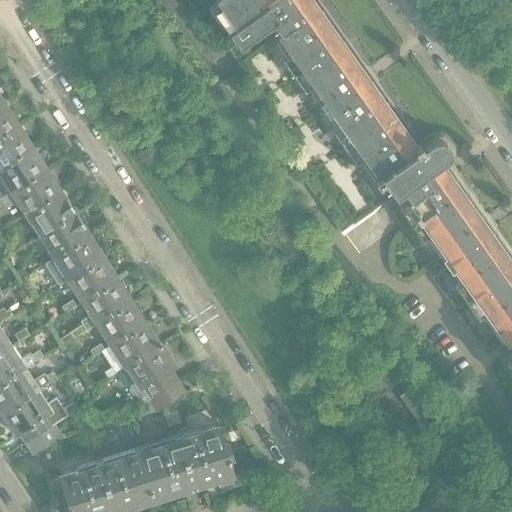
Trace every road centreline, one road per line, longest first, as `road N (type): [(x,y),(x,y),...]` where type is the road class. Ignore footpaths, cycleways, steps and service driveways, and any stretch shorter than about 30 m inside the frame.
road 1 (residential): [(0,5),(297,463),(314,511)]
road 2 (residential): [(412,0),(511,139)]
